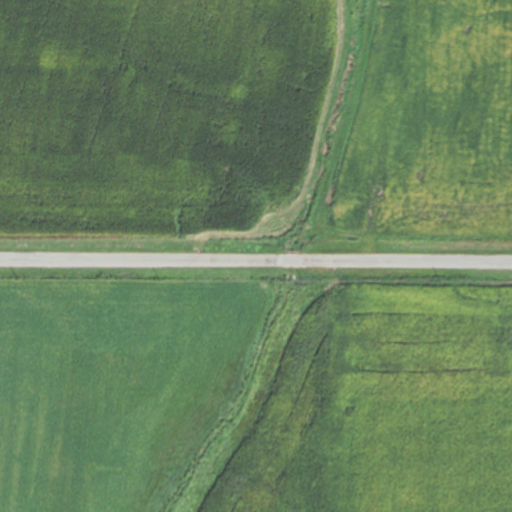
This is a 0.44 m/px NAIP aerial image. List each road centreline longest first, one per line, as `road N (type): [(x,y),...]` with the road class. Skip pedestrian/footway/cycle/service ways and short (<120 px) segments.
road 1 (residential): [(511,264),(292,266)]
road 2 (residential): [(212,266),(0,261)]
